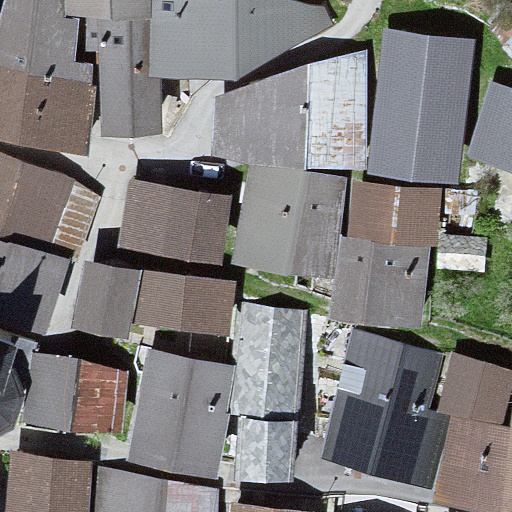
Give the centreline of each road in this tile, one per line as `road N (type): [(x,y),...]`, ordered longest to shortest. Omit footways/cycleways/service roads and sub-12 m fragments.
road 1 (residential): [(375,0),(115,168)]
road 2 (residential): [(0,134),(115,168)]
